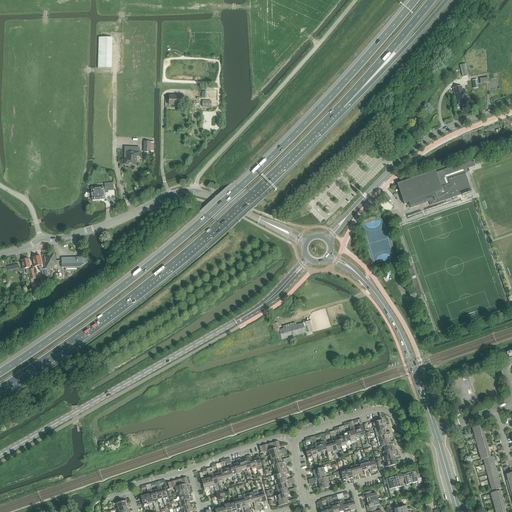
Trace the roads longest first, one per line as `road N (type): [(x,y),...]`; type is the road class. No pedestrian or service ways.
road 1 (motorway): [(415,0),(236,190),(115,292),(0,372)]
road 2 (motorway): [(0,390),(197,244),(343,105)]
road 3 (secondary): [(0,454),(256,309),(289,280)]
road 4 (tertiary): [(0,253),(95,228),(181,191),(206,194),(281,230)]
road 5 (secondary): [(343,220),(420,144),(511,102)]
road 6 (tertiary): [(434,430),(402,338),(349,267)]
road 7 (residential): [(294,439),(378,409),(409,434),(434,430)]
road 8 (motorway): [(343,105),(447,0)]
road 9 (motorway): [(343,105),(432,0)]
